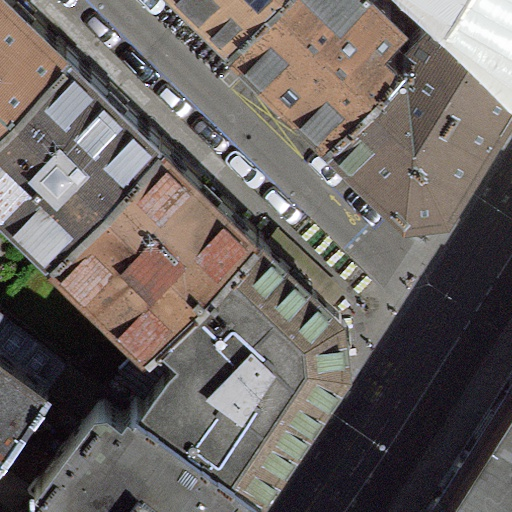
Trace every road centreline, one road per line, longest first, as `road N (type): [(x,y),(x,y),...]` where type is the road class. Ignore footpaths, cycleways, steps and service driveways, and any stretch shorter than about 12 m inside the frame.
road 1 (residential): [(113,0),(446,330)]
road 2 (tertiary): [(446,330),(321,511)]
road 3 (tertiary): [(511,225),(446,330)]
